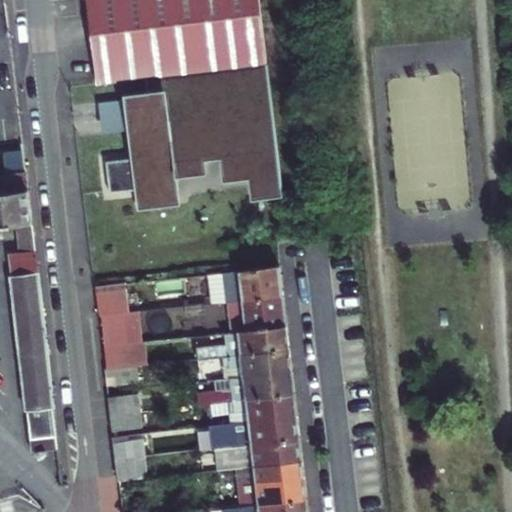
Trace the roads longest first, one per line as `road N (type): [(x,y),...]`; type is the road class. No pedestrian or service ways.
road 1 (residential): [(91,511),(35,0)]
road 2 (residential): [(316,256),(344,511)]
